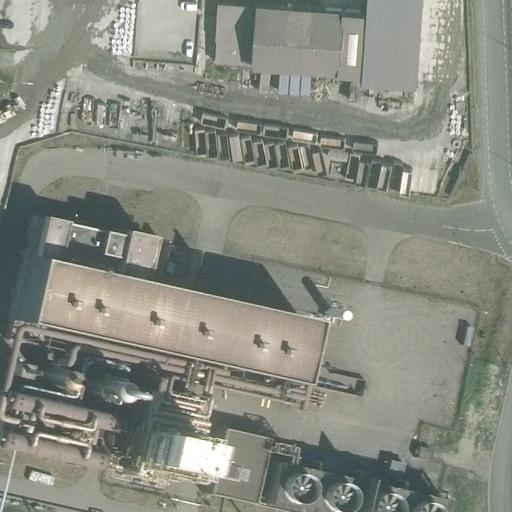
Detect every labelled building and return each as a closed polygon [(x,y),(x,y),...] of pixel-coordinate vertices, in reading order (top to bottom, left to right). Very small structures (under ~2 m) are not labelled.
[(258,4),(218,1),(215,37),(217,37),(215,60),(363,72),(363,79),(416,83),(421,0),(368,0),(368,10),(258,2),(258,4)] [(29,215),(2,338),(7,339),(188,380),(271,398),(279,400),(280,397),(286,372),(291,348),(298,316),(244,304),(182,290),(181,290),(148,282),(157,244),(157,243),(89,228),(77,225),(72,224),(60,222),(56,221),(45,218),(29,215)] [(308,357),(295,355),(292,367),(297,368),(305,370),(305,368),(308,357)] [(20,364),(8,361),(5,373),(18,376),(20,364)] [(89,410),(0,389),(0,447),(77,464),(89,410)] [(170,470),(179,431),(144,423),(146,414),(152,415),(155,403),(140,400),(140,402),(125,399),(112,457),(170,470)] [(262,437),(216,427),(201,493),(287,511),(434,511),(438,494),(258,454),(262,437)] [(429,449),(415,446),(413,458),(426,461),(429,449)] [(399,462),(385,459),(382,473),(396,476),(399,462)]
